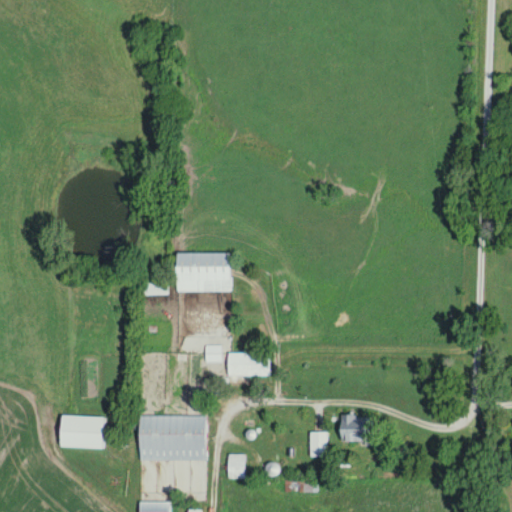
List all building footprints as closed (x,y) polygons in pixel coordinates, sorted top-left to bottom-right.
[(230,251),(176,251),(176,290),(230,290),(230,251)] [(166,280),(140,280),(140,294),(166,294),(166,280)] [(223,352),(223,345),(205,345),(205,363),(227,363),(227,375),(269,375),(269,352),(223,352)] [(103,416),(60,415),(59,446),(102,447),(103,416)] [(139,415),(139,460),(205,459),(205,415),(139,415)] [(373,441),(373,415),(341,415),(341,441),(373,441)] [(310,431),(310,456),(327,456),(327,431),(310,431)] [(227,477),(244,477),(244,453),(227,453),(227,477)] [(287,491),(317,491),(317,478),(287,478),(287,491)] [(168,511),(169,500),(138,500),(137,511),(168,511)]
